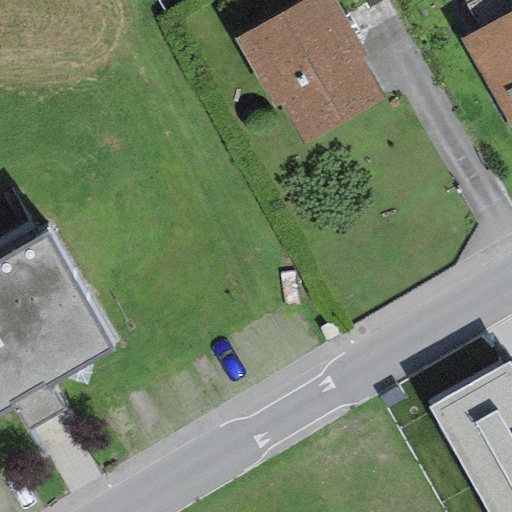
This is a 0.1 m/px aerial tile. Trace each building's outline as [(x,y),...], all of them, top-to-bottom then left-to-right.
[(366,55),(333,0),(301,0),(233,39),(273,109),(282,104),(305,144),(383,99),(360,58),(366,55)] [(362,0),(368,8),(382,0),(362,0)] [(511,134),(511,11),(459,41),(511,134)] [(45,234),(0,260),(0,412),(13,405),(28,430),(63,409),(48,385),(112,347),(45,234)] [(511,511),(511,367),(509,363),(427,408),(486,511),(511,511)]
